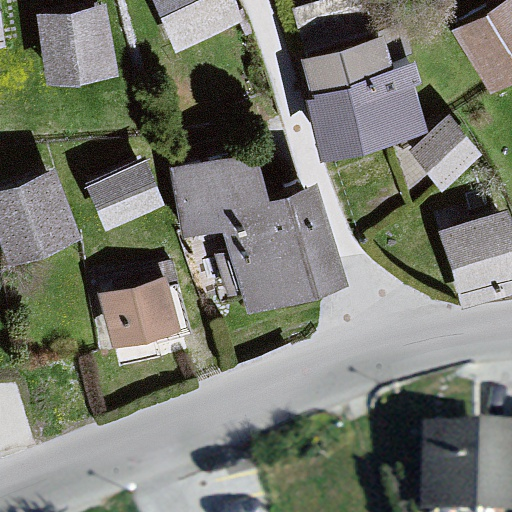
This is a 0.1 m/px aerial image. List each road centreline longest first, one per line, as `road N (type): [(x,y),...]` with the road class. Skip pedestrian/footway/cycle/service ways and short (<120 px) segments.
road 1 (tertiary): [(388,362),(0,502)]
road 2 (residential): [(242,0),(388,362)]
road 3 (tertiary): [(511,326),(388,362)]
